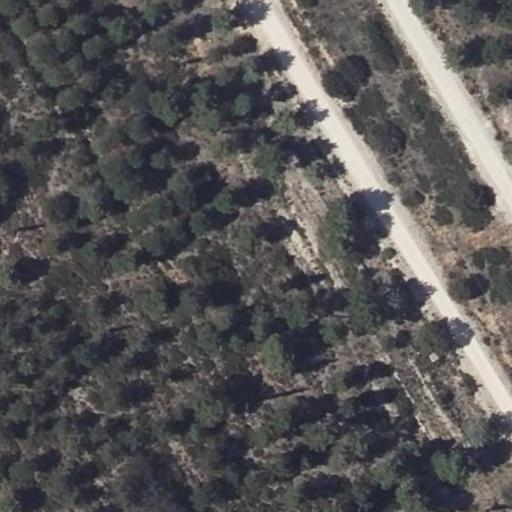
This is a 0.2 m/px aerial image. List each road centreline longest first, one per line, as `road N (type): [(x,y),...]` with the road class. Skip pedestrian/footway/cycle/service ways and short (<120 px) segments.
road 1 (track): [(259,0),(511,419)]
road 2 (track): [(397,0),(511,191)]
